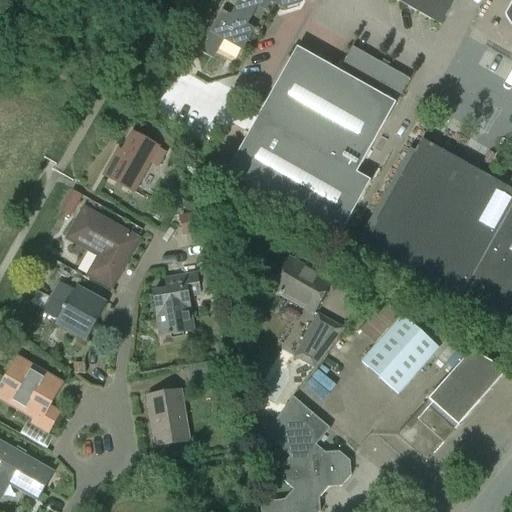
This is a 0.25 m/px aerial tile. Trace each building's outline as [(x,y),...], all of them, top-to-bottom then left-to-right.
[(256,37),(274,4),(283,8),(300,3),(301,0),(223,0),(206,30),(240,50),(250,33),(256,37)] [(393,0),(439,25),(452,0),(393,0)] [(224,176),(337,239),(369,182),(355,174),(408,80),(351,48),(337,72),(295,49),(224,176)] [(173,119),(182,105),(168,97),(159,111),(173,119)] [(157,149),(158,148),(132,133),(115,163),(112,160),(103,176),(133,193),(149,163),(156,167),(164,153),(157,149)] [(511,191),(420,140),(358,251),(454,305),(460,296),(511,325),(511,323),(511,191)] [(82,197),(72,191),(64,205),(74,211),(82,197)] [(114,279),(136,241),(83,211),(69,238),(100,255),(88,278),(94,282),(100,271),(114,279)] [(186,234),(188,247),(213,243),(208,213),(179,218),(182,235),(186,234)] [(271,291),(313,314),(330,282),(288,259),(271,291)] [(198,265),(203,295),(222,292),(217,261),(198,265)] [(152,293),(159,338),(170,336),(171,339),(183,337),(182,334),(193,332),(187,297),(199,295),(196,275),(172,279),(174,289),(152,293)] [(42,313),(57,321),(55,325),(85,342),(106,304),(76,287),(73,291),(58,283),(42,313)] [(380,303),(360,332),(375,342),(394,313),(380,303)] [(294,357),(313,368),(337,326),(317,315),(294,357)] [(361,363),(397,395),(438,350),(401,317),(361,363)] [(396,436),(426,463),(500,379),(470,353),(396,436)] [(186,367),(190,391),(225,384),(221,361),(186,367)] [(34,426),(47,433),(58,413),(46,406),(59,384),(23,363),(9,387),(4,384),(0,390),(0,399),(37,421),(34,426)] [(146,397),(154,447),(189,442),(181,392),(146,397)] [(319,511),(318,498),(327,489),(340,487),(350,477),(349,462),(338,454),(324,454),(314,446),(328,429),(293,399),(262,437),(279,450),(289,458),(280,469),(282,483),(292,492),(284,501),(259,504),(259,511),(319,511)] [(248,421),(253,449),(265,432),(248,421)] [(0,498),(0,499),(8,485),(35,501),(51,473),(0,443),(0,498)]
